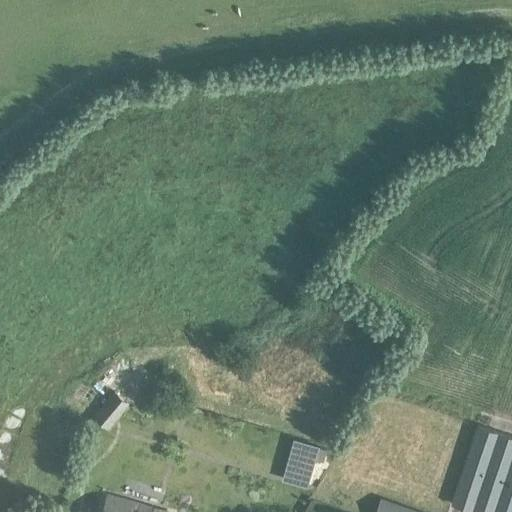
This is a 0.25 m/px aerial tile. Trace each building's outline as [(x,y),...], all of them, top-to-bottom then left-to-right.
[(114,389),(93,416),(108,428),(129,401),(114,389)] [(511,511),(511,436),(477,424),(451,503),(478,511),(511,511)] [(318,447),(314,459),(322,462),(326,450),(318,447)] [(107,494),(101,511),(170,511),(171,511),(107,494)] [(425,511),(380,496),(374,511),(425,511)]
